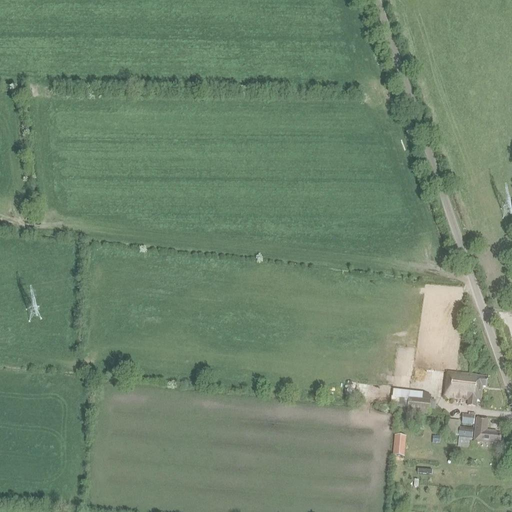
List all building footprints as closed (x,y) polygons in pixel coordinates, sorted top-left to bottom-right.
[(476,375),(447,372),(446,381),(445,381),(443,398),(468,401),(467,406),(476,407),(476,401),(480,401),(482,387),(486,388),(487,379),(475,377),(476,375)] [(390,407),(407,409),(406,413),(429,416),(429,411),(434,411),(435,403),(430,403),(430,401),(421,400),(422,393),(402,391),(401,396),(391,395),(390,407)] [(461,427),(473,429),(475,416),(462,415),(461,424),(461,427)] [(489,420),(477,418),(474,442),(492,444),(492,443),(500,444),(501,435),(497,434),(497,432),(485,430),(486,428),(487,429),(489,420)] [(459,436),(472,438),(473,438),(474,429),(473,429),(461,427),(461,428),(460,428),(459,436)] [(405,437),(394,436),(392,456),(404,457),(405,437)] [(459,437),(458,445),(457,448),(470,449),(470,446),(471,447),(472,438),(459,436),(459,437)]
